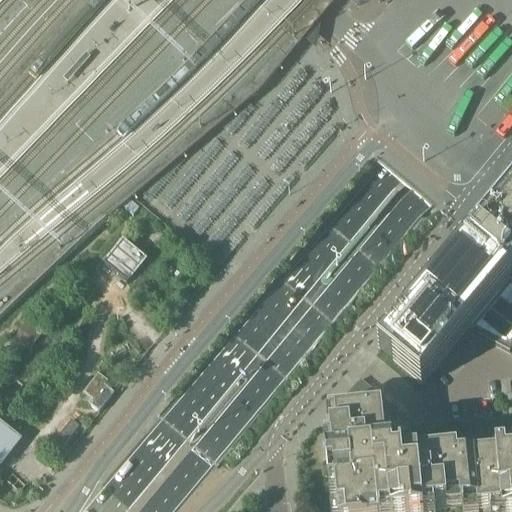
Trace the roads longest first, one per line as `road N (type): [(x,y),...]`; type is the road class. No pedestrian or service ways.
road 1 (secondary): [(511,28),(103,511)]
road 2 (secondary): [(157,511),(511,85)]
road 3 (residential): [(277,511),(271,442),(511,150)]
